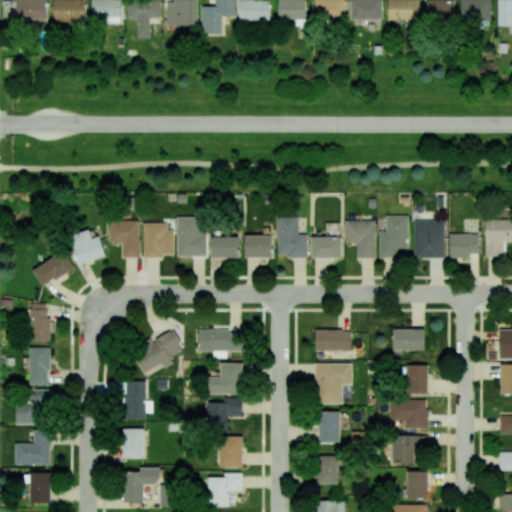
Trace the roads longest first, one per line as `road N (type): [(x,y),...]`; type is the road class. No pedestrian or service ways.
road 1 (residential): [(511,124),(0,124)]
road 2 (residential): [(88,511),(90,351),(103,309),(148,295),(281,293)]
road 3 (residential): [(281,293),(511,293)]
road 4 (residential): [(280,511),(281,293)]
road 5 (residential): [(465,511),(466,293)]
